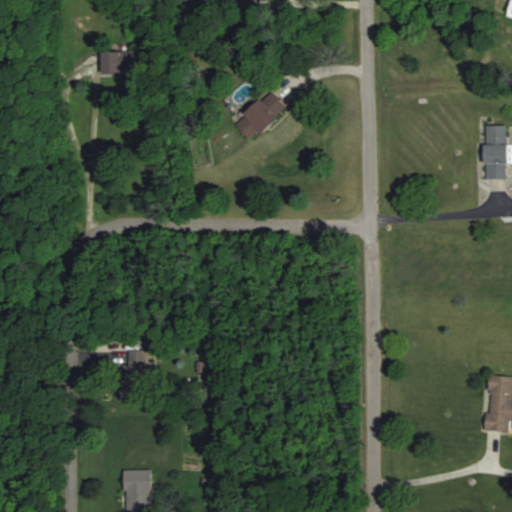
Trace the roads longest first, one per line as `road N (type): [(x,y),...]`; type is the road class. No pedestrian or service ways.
road 1 (residential): [(374,511),(367,0)]
road 2 (residential): [(68,511),(73,264),(92,229)]
road 3 (residential): [(92,229),(131,218),(372,218)]
